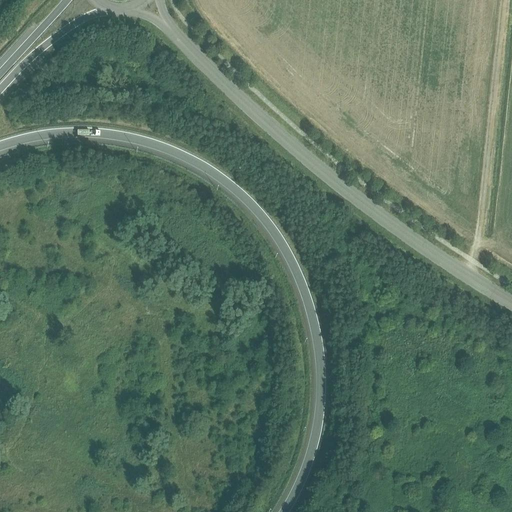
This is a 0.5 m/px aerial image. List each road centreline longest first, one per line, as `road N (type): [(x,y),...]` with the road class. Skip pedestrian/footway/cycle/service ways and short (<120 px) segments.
road 1 (motorway): [(0,147),(58,133),(130,138),(196,163),(253,209),(289,262),(313,325),(317,425),(284,511)]
road 2 (tertiary): [(511,305),(306,164),(173,35)]
road 3 (track): [(460,276),(475,248),(502,0)]
road 4 (tertiary): [(0,90),(66,29),(109,9)]
